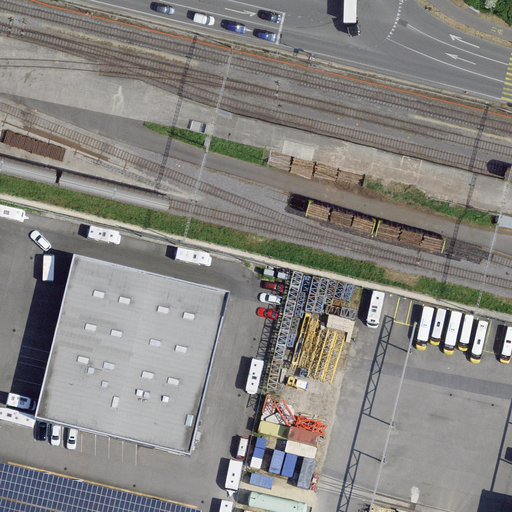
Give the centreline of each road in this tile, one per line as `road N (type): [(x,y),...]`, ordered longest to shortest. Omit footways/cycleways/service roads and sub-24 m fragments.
road 1 (secondary): [(511,76),(339,33)]
road 2 (unknown): [(330,511),(379,343)]
road 3 (secondary): [(339,33),(199,0)]
